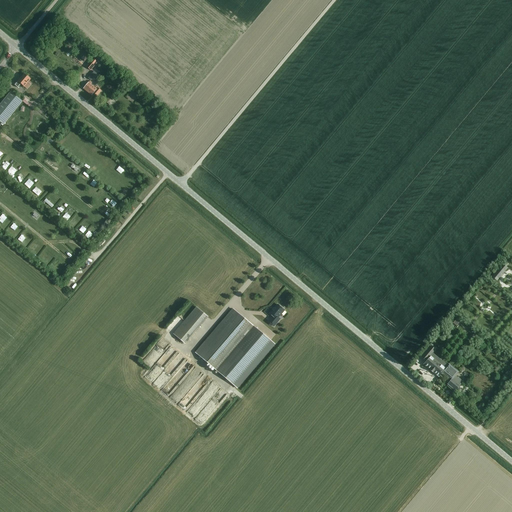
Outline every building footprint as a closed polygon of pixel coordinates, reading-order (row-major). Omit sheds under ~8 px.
[(93,59),(86,67),(90,70),(97,63),(93,59)] [(88,78),(91,81),(97,73),(94,71),(88,78)] [(21,84),(24,87),(30,80),(29,79),(30,78),(28,76),(27,77),(24,74),(14,85),(18,88),(21,84)] [(83,89),(92,96),(94,93),(97,96),(101,91),(98,88),(97,90),(91,84),(91,83),(90,82),(83,89)] [(11,92),(0,105),(0,121),(3,125),(22,102),(11,92)] [(32,104),(25,98),(22,102),(29,107),(32,104)] [(9,163),(14,156),(11,154),(6,160),(9,163)] [(121,170),(126,174),(131,169),(127,165),(121,170)] [(30,181),(34,184),(39,176),(34,174),(30,181)] [(40,182),(36,187),(43,191),(46,186),(40,182)] [(502,264),(499,268),(504,272),(507,268),(502,264)] [(495,272),(492,276),(497,280),(500,276),(495,272)] [(284,310),(282,309),(282,308),(281,306),(280,307),(278,305),(270,314),(273,317),(269,322),(274,327),(280,319),(278,318),(284,310)] [(196,307),(173,334),(184,344),(207,317),(196,307)] [(233,310),(196,353),(232,384),(240,391),(276,347),(269,340),(233,310)] [(428,345),(420,356),(427,361),(431,356),(434,352),(435,351),(428,345)] [(155,350),(149,356),(152,359),(158,353),(155,350)] [(166,352),(148,372),(153,376),(171,356),(166,352)] [(427,361),(424,365),(438,377),(443,372),(446,369),(431,356),(427,361)] [(446,369),(443,372),(452,380),(448,385),(455,391),(456,390),(458,391),(461,389),(459,387),(463,382),(459,378),(456,376),(458,373),(449,365),(446,369)]
